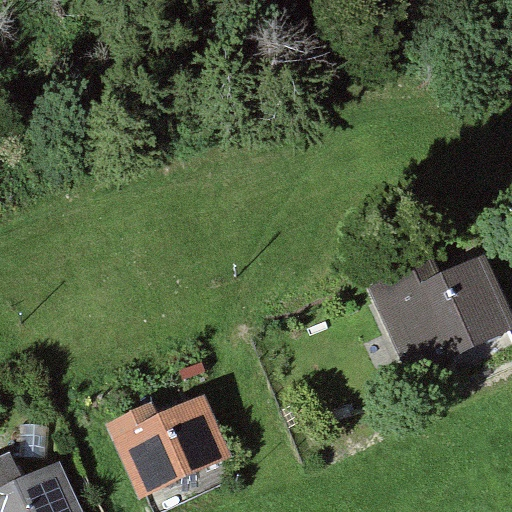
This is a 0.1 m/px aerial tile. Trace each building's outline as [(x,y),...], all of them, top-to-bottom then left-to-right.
[(433,257),(368,284),(406,376),(511,331),(511,318),(486,257),(441,276),(433,257)] [(202,364),(181,372),(184,381),(205,373),(202,364)] [(151,405),(104,425),(137,502),(233,460),(205,395),(158,415),(151,405)] [(22,427),(20,456),(45,457),(47,428),(22,427)] [(9,453),(0,457),(0,511),(83,511),(60,463),(22,480),(9,453)]
